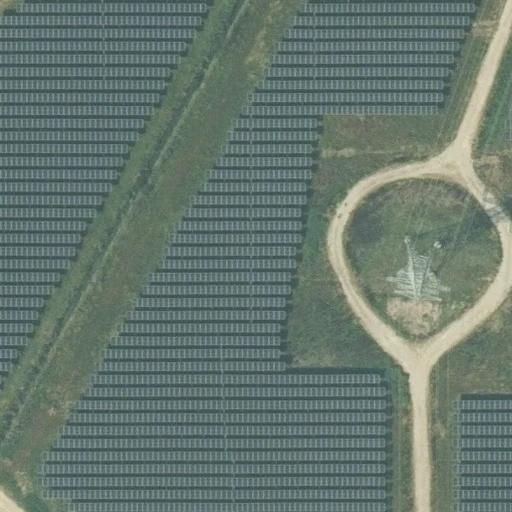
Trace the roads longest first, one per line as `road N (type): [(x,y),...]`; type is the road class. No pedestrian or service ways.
road 1 (track): [(416,351),(387,341),(336,261),(340,213),(354,194),(407,170),(452,173),(497,216),(511,248)]
road 2 (track): [(452,173),(511,5)]
road 3 (track): [(421,511),(416,351)]
road 4 (track): [(511,258),(496,294),(427,350)]
